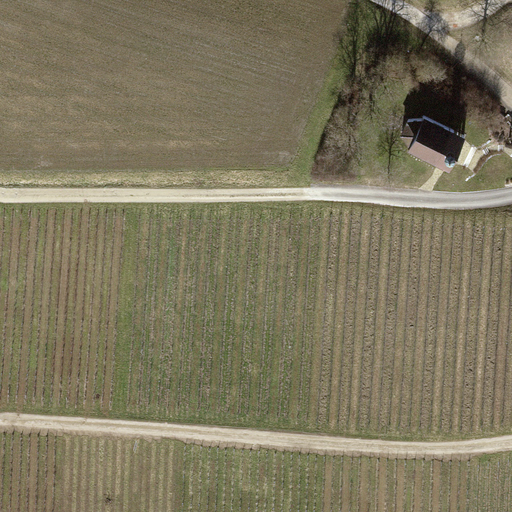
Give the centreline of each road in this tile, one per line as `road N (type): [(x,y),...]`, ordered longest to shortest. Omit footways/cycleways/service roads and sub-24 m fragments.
road 1 (track): [(511,441),(385,446),(0,418)]
road 2 (track): [(0,194),(511,196)]
road 3 (track): [(386,0),(429,26),(511,100)]
